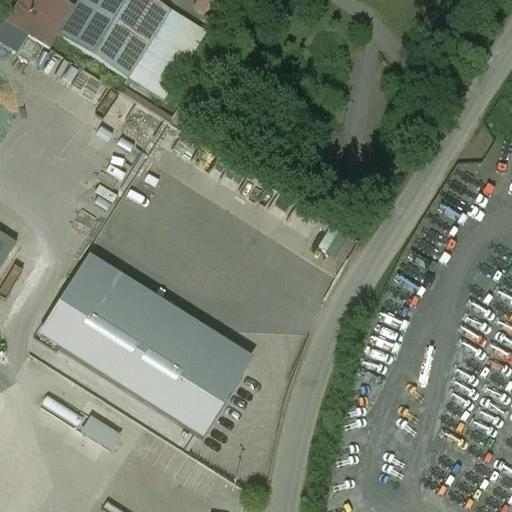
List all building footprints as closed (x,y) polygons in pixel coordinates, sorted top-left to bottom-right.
[(21,0),(6,26),(21,35),(42,0),(21,0)] [(57,0),(42,0),(21,35),(48,52),(62,30),(60,29),(72,9),(57,0)] [(170,13),(148,0),(82,0),(58,39),(126,82),(143,56),(170,13)] [(224,0),(205,0),(198,13),(211,22),(224,0)] [(206,36),(170,13),(143,56),(161,67),(166,59),(185,70),(206,36)] [(166,59),(161,67),(143,56),(126,82),(163,104),(185,70),(166,59)] [(0,270),(14,249),(0,239),(0,270)] [(79,367),(129,288),(87,261),(37,341),(79,367)] [(79,367),(200,445),(251,364),(129,288),(79,367)]
